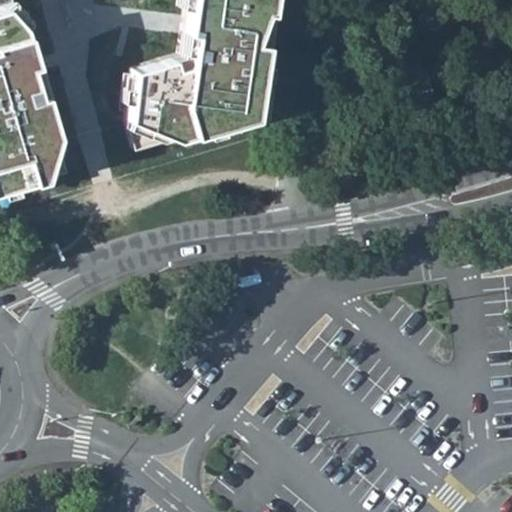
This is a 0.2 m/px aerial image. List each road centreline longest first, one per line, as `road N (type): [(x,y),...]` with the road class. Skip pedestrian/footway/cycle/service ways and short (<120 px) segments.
road 1 (secondary): [(0,319),(130,247),(287,230)]
road 2 (residential): [(287,230),(315,0)]
road 3 (secondary): [(511,160),(363,217)]
road 4 (secondary): [(363,217),(430,220),(511,203)]
